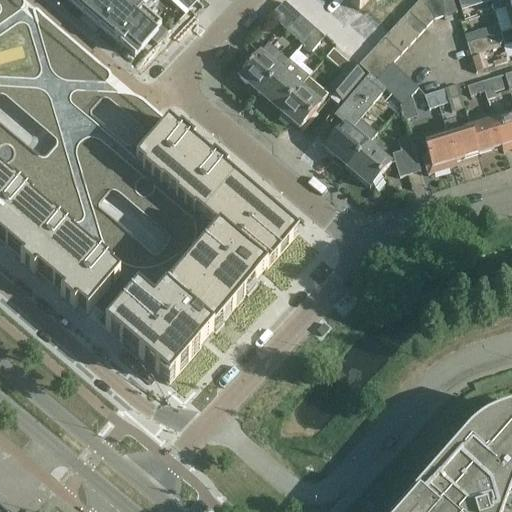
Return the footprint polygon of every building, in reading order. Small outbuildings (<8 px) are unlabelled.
[(95,0),(66,0),(66,1),(83,15),(95,0)] [(95,0),(83,15),(99,29),(123,0),(95,0)] [(142,12),(143,13),(146,9),(134,0),(123,0),(99,29),(115,43),(142,12)] [(192,0),(175,0),(189,13),(197,4),(192,0)] [(345,0),(364,17),(377,3),(375,1),(375,2),(373,0),(345,0)] [(426,0),(420,2),(433,23),(445,19),(439,0),(426,0)] [(439,0),(445,19),(457,15),(453,3),(453,2),(452,0),(439,0)] [(505,11),(511,8),(511,0),(460,0),(453,2),(453,3),(458,1),(461,13),(477,8),(476,5),(490,0),(491,4),(502,1),(505,11)] [(408,16),(425,31),(433,23),(420,2),(408,16)] [(290,27),(299,18),(299,17),(286,6),(278,16),(290,27)] [(478,9),(462,14),(466,26),(481,21),(478,9)] [(134,59),(137,56),(141,59),(153,44),(158,39),(154,36),(160,29),(161,28),(143,13),(142,12),(115,43),(134,59)] [(400,24),(417,40),(425,31),(408,16),(400,24)] [(302,47),(315,32),(299,18),(290,27),(285,33),(297,43),(302,47)] [(392,33),(409,49),(417,40),(400,24),(392,33)] [(464,38),(467,47),(492,39),(501,36),(498,27),(489,30),(464,38)] [(157,47),(167,35),(160,29),(154,36),(158,39),(153,44),(157,47)] [(311,55),(316,50),(324,40),(315,32),(302,47),(305,50),(311,55)] [(384,42),(401,58),(409,49),(392,33),(384,42)] [(511,33),(511,34),(502,37),(501,36),(492,39),(467,47),(471,59),(500,51),(499,47),(504,46),(505,49),(511,46),(511,33)] [(376,50),(393,66),(401,58),(384,42),(376,50)] [(258,98),(287,64),(268,48),(239,81),(249,90),(246,93),(255,100),(258,97),(258,98)] [(385,75),(391,68),(393,66),(376,50),(368,59),(385,75)] [(341,104),(345,99),(364,78),(333,52),(328,58),(344,72),(328,92),(341,104)] [(377,84),(385,75),(368,59),(360,68),(377,84)] [(476,76),(484,73),(480,60),(472,62),(476,76)] [(493,65),(495,70),(507,66),(506,61),(493,65)] [(287,64),(258,98),(278,114),(307,80),(287,64)] [(386,92),(400,76),(391,68),(385,75),(377,84),(386,92)] [(395,100),(409,84),(400,76),(386,92),(395,100)] [(307,80),(278,114),(281,117),(278,120),(287,128),(290,125),(298,132),(327,97),(307,80)] [(493,96),(504,93),(500,80),(482,86),(485,95),(484,95),(486,104),(495,101),(493,96)] [(345,171),(366,146),(376,136),(360,122),(382,97),(365,82),(333,119),(344,128),(323,152),(334,162),(332,165),(342,174),(345,171)] [(409,84),(395,100),(404,108),(418,92),(409,84)] [(484,95),(485,95),(482,86),(467,90),(470,100),(484,95)] [(458,89),(445,93),(435,96),(439,110),(449,107),(448,105),(462,100),(458,89)] [(439,110),(435,96),(425,99),(429,113),(439,110)] [(465,103),(449,105),(450,117),(467,114),(465,103)] [(511,153),(511,117),(504,120),(502,115),(492,118),(501,150),(509,148),(511,153)] [(470,131),(478,157),(501,150),(492,118),(469,125),(470,131)] [(478,157),(470,131),(458,134),(455,123),(444,127),(447,138),(448,138),(456,164),(478,157)] [(168,125),(135,163),(142,170),(141,171),(161,188),(162,187),(175,198),(174,199),(194,216),(195,215),(201,220),(234,182),(225,173),(226,171),(213,160),(211,162),(192,145),(194,143),(180,132),(178,134),(168,125)] [(423,160),(428,179),(450,172),(448,167),(456,164),(448,138),(447,138),(425,145),(429,158),(423,160)] [(391,157),(399,181),(408,178),(406,171),(418,167),(410,141),(397,144),(400,154),(391,157)] [(366,146),(345,171),(369,192),(372,188),(375,191),(386,179),(383,176),(391,167),(366,146)] [(0,243),(22,263),(21,265),(34,276),(36,274),(63,297),(61,299),(74,311),(76,308),(87,318),(119,279),(112,273),(113,272),(93,255),(92,256),(72,239),(73,239),(52,220),(51,221),(31,204),(32,203),(13,186),(12,187),(0,177),(0,243)] [(137,294),(104,332),(169,388),(298,236),(234,182),(201,220),(217,233),(153,308),(137,294)] [(511,511),(511,416),(506,418),(501,419),(494,422),(486,426),(482,428),(480,430),(477,431),(474,434),(470,437),(468,439),(465,443),(463,445),(467,448),(430,489),(427,486),(405,511),(511,511)]
